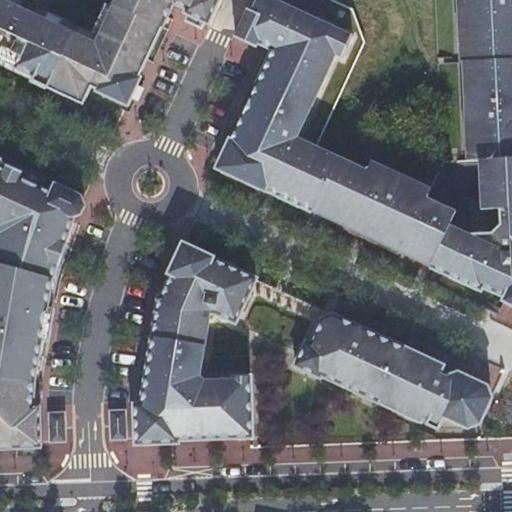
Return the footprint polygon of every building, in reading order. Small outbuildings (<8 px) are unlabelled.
[(47,88),(73,34),(19,9),(0,0),(0,60),(23,71),(35,77),(33,82),(47,88)] [(73,34),(47,88),(62,95),(66,87),(87,97),(92,87),(98,91),(98,92),(128,105),(141,78),(139,78),(167,18),(174,4),(187,10),(186,14),(208,25),(220,0),(116,0),(96,44),(90,42),(73,34)] [(430,267),(481,291),(483,287),(506,298),(504,301),(511,304),(511,0),(457,0),(459,38),(469,38),(470,46),(462,46),(466,122),(470,122),(471,144),(467,144),(467,161),(480,160),(480,162),(481,199),(468,200),(469,235),(450,226),(456,213),(427,199),(431,190),(372,162),(368,171),(316,146),(298,138),(336,55),(343,58),(353,37),(273,0),(258,0),(252,12),(248,10),(235,37),(257,47),(258,43),(273,50),(268,61),(218,169),(265,191),(266,190),(273,193),(276,187),(345,219),(405,247),(433,260),(430,267)] [(0,168),(6,171),(8,166),(0,163),(1,161),(0,160),(0,168)] [(81,197),(73,194),(73,193),(63,189),(62,192),(22,173),(25,168),(10,161),(8,166),(6,171),(0,168),(0,378),(35,381),(42,341),(48,309),(53,279),(73,221),(74,217),(80,214),(84,207),(81,197)] [(82,197),(73,193),(73,194),(81,197),(84,207),(80,214),(74,217),(73,221),(75,217),(81,215),(85,207),(82,197)] [(341,226),(401,254),(402,254),(405,247),(345,219),(341,226)] [(213,258),(183,244),(169,274),(172,275),(162,297),(159,297),(141,405),(134,405),(136,445),(178,443),(178,441),(252,438),(253,438),(251,377),(234,377),(234,380),(206,381),(201,376),(211,313),(216,314),(236,323),(256,280),(213,259),(213,258)] [(42,341),(48,342),(53,316),(54,310),(48,309),(42,341)] [(345,321),(321,322),(311,344),(307,342),(300,356),(295,366),(321,378),(322,376),(402,413),(405,349),(345,321)] [(405,349),(402,413),(439,430),(445,417),(468,428),(480,424),(491,398),(487,387),(429,360),(405,349)] [(16,449),(41,448),(40,409),(40,408),(33,408),(35,381),(0,378),(0,445),(16,445),(16,449)] [(110,412),(112,439),(126,439),(125,411),(110,412)] [(50,414),(51,442),(66,441),(65,413),(50,414)]
